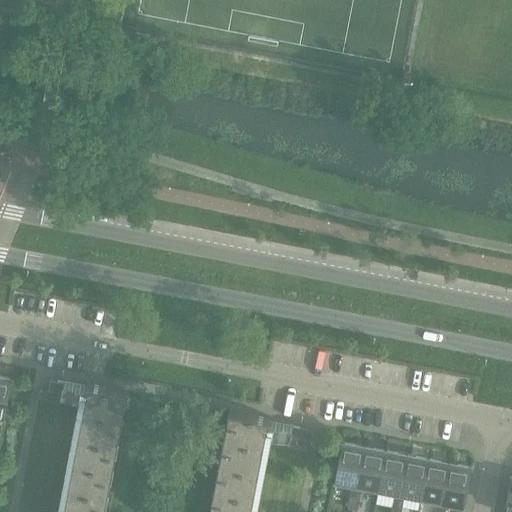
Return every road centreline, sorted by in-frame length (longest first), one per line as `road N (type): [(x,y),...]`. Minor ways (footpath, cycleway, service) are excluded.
road 1 (secondary): [(0,256),(511,357)]
road 2 (secondary): [(511,309),(0,210)]
road 3 (residential): [(0,323),(498,421)]
